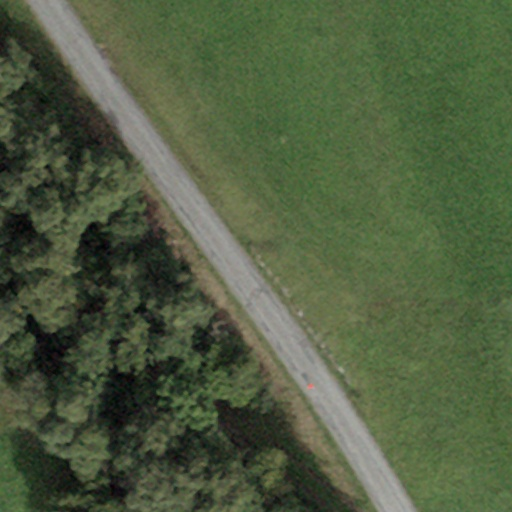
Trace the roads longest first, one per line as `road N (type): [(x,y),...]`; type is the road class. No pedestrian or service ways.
road 1 (unclassified): [(46,0),(304,365),(391,511)]
road 2 (track): [(0,239),(359,511)]
